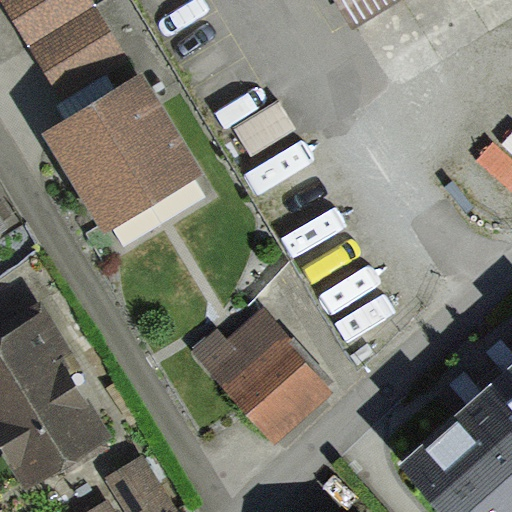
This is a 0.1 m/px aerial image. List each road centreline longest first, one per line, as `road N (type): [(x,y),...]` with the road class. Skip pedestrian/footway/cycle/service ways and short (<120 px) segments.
road 1 (residential): [(289,0),(466,302)]
road 2 (residential): [(466,302),(250,511)]
